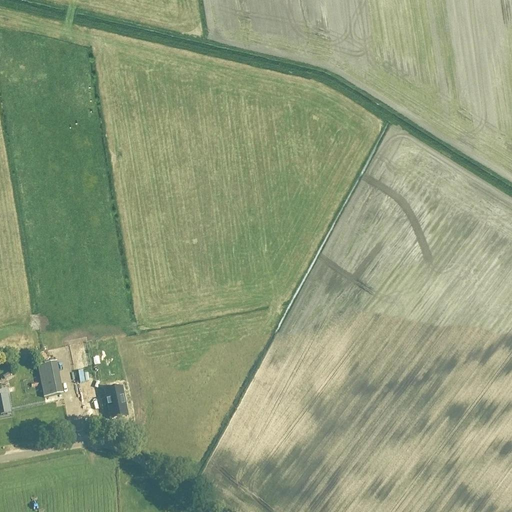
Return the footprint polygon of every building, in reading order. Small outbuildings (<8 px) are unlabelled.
[(18,356),(39,352),(37,339),(16,343),(18,356)] [(60,396),(53,364),(37,367),(44,399),(60,396)] [(95,394),(93,385),(91,374),(75,377),(77,388),(79,397),(95,394)] [(125,390),(108,393),(114,423),(131,419),(125,390)] [(90,402),(84,403),(86,411),(92,409),(90,402)] [(9,407),(0,408),(0,414),(0,416),(10,415),(9,407)]
